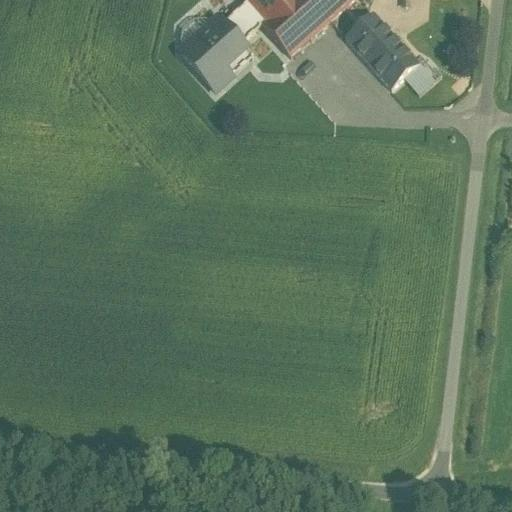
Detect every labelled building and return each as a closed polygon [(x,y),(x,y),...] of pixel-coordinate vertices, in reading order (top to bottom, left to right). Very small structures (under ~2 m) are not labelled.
[(358,2),(356,0),(295,0),(294,0),(242,0),(249,7),(266,27),(262,30),(290,63),(358,2)] [(249,7),(223,30),(241,49),(262,30),(266,27),(249,7)] [(187,47),(210,27),(202,19),(179,38),(187,47)] [(374,19),(346,45),(392,96),(420,71),(374,19)] [(223,30),(218,24),(181,57),(215,96),(231,82),(225,74),(246,55),(241,49),(223,30)]
